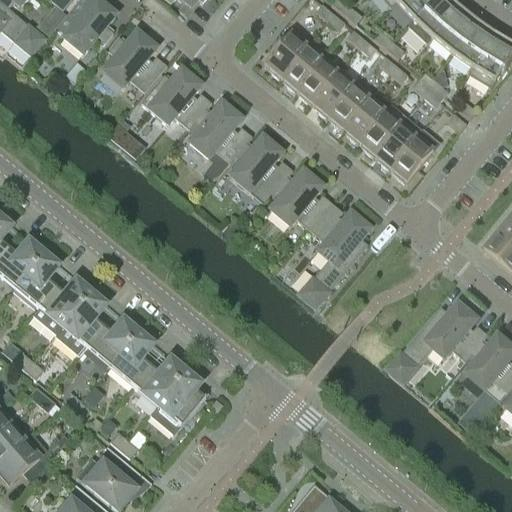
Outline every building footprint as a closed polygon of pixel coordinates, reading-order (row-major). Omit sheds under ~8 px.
[(28,0),(0,0),(0,9),(7,15),(7,14),(12,8),(18,12),(28,0)] [(64,41),(62,44),(82,60),(93,46),(101,52),(112,38),(105,32),(114,21),(111,18),(113,15),(100,5),(98,7),(95,4),(93,6),(85,0),(82,0),(54,33),(64,41)] [(201,8),(207,0),(158,0),(169,9),(175,2),(189,13),(196,4),(201,8)] [(378,0),(389,13),(404,0),(378,0)] [(412,26),(438,0),(404,0),(389,13),(389,14),(395,9),(412,26)] [(431,44),(458,12),(458,11),(456,13),(449,6),(451,4),(446,0),(438,0),(412,26),(405,33),(425,50),(431,44)] [(330,9),(342,19),(349,12),(336,1),(330,9)] [(44,45),(7,14),(7,15),(0,9),(0,37),(30,62),(44,45)] [(314,17),(326,27),(332,19),(321,9),(314,17)] [(361,22),(349,12),(342,19),(355,29),(361,22)] [(450,59),(476,25),(475,25),(473,27),(466,21),(467,19),(458,12),(431,44),(450,59)] [(344,29),(332,19),(326,27),(338,36),(344,29)] [(466,80),(494,38),(493,38),(492,40),(484,34),(485,32),(476,25),(450,59),(470,73),(466,80)] [(270,78),(278,85),(310,46),(294,32),(263,69),(271,76),(270,78)] [(346,43),(357,53),(364,45),(352,35),(346,43)] [(373,44),(384,54),(391,47),(379,37),(373,44)] [(118,43),(107,57),(114,63),(102,77),(122,93),(128,86),(143,98),(165,71),(155,62),(151,67),(147,64),(155,54),(151,51),(153,49),(140,38),(138,41),(135,38),(125,50),(118,43)] [(494,38),(466,80),(489,94),(499,76),(503,78),(511,61),(508,60),(511,52),(511,51),(503,46),(504,44),(494,38)] [(375,55),(364,45),(357,53),(369,62),(375,55)] [(293,98),(321,65),(306,53),(311,47),(310,46),(278,85),(280,84),(287,89),(285,91),(293,98)] [(403,56),(391,47),(384,54),(396,64),(403,56)] [(377,69),(389,79),(395,71),(384,61),(377,69)] [(321,65),(293,98),(294,98),(296,97),(303,102),(301,104),(310,111),(311,110),(336,78),(321,65)] [(407,81),(395,71),(389,79),(401,89),(407,81)] [(188,135),(193,129),(193,128),(204,115),(205,115),(210,108),(200,100),(195,104),(191,101),(199,91),(196,89),(198,86),(185,76),(183,78),(180,75),(170,87),(163,81),(152,94),(159,100),(147,114),(167,131),(173,123),(188,135)] [(336,78),(311,110),(318,115),(317,117),(325,124),(357,85),(356,84),(351,91),(336,78)] [(417,85),(429,95),(435,88),(424,78),(417,85)] [(357,85),(325,124),(327,123),(334,128),(332,130),(341,137),(373,98),(357,85)] [(429,95),(417,85),(411,93),(423,103),(429,95)] [(429,95),(441,105),(447,97),(435,88),(429,95)] [(429,95),(423,103),(434,113),(441,105),(429,95)] [(373,98),(341,137),(343,136),(350,141),(348,143),(356,150),(383,117),(368,105),(374,99),(373,98)] [(456,114),(469,125),(476,117),(463,106),(456,114)] [(228,169),(234,162),(233,162),(245,149),(251,142),(240,133),(236,138),(232,135),(240,125),(236,122),(238,120),(226,109),(224,112),(220,109),(211,120),(205,115),(204,115),(193,128),(193,129),(200,134),(188,148),(207,164),(213,157),(228,169)] [(383,117),(356,150),(357,151),(358,149),(365,155),(364,156),(372,163),(399,130),(406,122),(390,109),(383,117)] [(454,119),(447,127),(459,137),(465,129),(454,119)] [(388,176),(415,143),(399,130),(372,163),(373,164),(374,162),(381,168),(380,169),(388,176)] [(269,203),(274,196),(285,182),(286,183),(291,176),(281,167),(277,172),(272,169),(280,159),(277,156),(279,154),(266,143),(264,146),(261,143),(251,154),(245,149),(233,162),(234,162),(240,168),(228,182),(248,198),(254,191),(269,203)] [(431,157),(415,143),(388,176),(388,177),(390,175),(397,181),(395,182),(404,190),(431,157)] [(295,225),(309,236),(331,209),(321,201),(317,206),(313,202),(321,193),(318,190),(319,188),(307,177),(305,179),(301,177),(292,188),(286,183),(285,182),(274,196),(281,202),(269,216),(288,232),(295,225)] [(341,218),(331,209),(309,236),(323,248),(317,256),(328,265),(297,301),(313,314),(367,250),(359,244),(369,233),(365,230),(367,228),(355,217),(353,219),(349,217),(341,226),(337,223),(341,218)] [(511,223),(509,221),(496,237),(511,250),(511,223)] [(511,250),(496,237),(482,253),(511,278),(511,250)] [(17,262),(7,254),(0,261),(0,281),(14,293),(41,261),(27,249),(17,262)] [(55,273),(41,261),(14,293),(37,313),(54,293),(45,285),(55,273)] [(64,301),(54,293),(37,313),(30,321),(54,341),(88,300),(74,289),(64,301)] [(102,312),(88,300),(54,341),(77,361),(85,352),(102,333),(92,324),(102,312)] [(465,367),(471,360),(470,360),(482,346),(482,347),(488,340),(477,331),(473,336),(469,332),(477,323),(474,320),(476,318),(463,307),(461,309),(457,307),(448,318),(441,312),(387,375),(403,389),(434,353),(445,362),(451,355),(465,367)] [(111,341),(102,333),(85,352),(108,372),(136,340),(122,328),(111,341)] [(150,352),(136,340),(108,372),(132,392),(149,372),(139,364),(150,352)] [(470,360),(471,360),(477,365),(466,380),(500,408),(511,394),(511,392),(511,367),(510,366),(511,363),(511,347),(503,341),(501,343),(498,340),(489,352),(482,347),(482,346),(470,360)] [(14,368),(24,376),(32,367),(22,358),(14,368)] [(42,375),(32,367),(24,376),(34,385),(42,375)] [(159,380),(149,372),(132,392),(156,412),(183,379),(169,368),(159,380)] [(183,379),(156,412),(148,421),(172,442),(198,411),(197,410),(196,411),(187,403),(197,391),(183,379)] [(28,402),(37,409),(44,401),(35,393),(28,402)] [(61,407),(71,416),(79,406),(69,398),(61,407)] [(53,408),(44,401),(37,409),(46,417),(53,408)] [(216,416),(217,415),(221,410),(215,405),(210,411),(216,416)] [(90,415),(79,406),(71,416),(82,424),(90,415)] [(0,420),(0,440),(10,432),(0,420)] [(0,467),(23,447),(10,432),(0,440),(0,467)] [(109,447),(119,455),(127,446),(116,437),(109,447)] [(23,447),(0,467),(0,481),(8,490),(25,475),(34,486),(52,464),(31,440),(23,447)] [(137,454),(127,446),(119,455),(129,464),(137,454)] [(120,511),(127,504),(127,505),(131,502),(136,500),(140,496),(144,493),(148,489),(149,491),(150,490),(106,453),(105,454),(111,459),(101,472),(98,470),(90,464),(74,483),(109,511),(120,511)] [(99,511),(74,491),(73,492),(80,497),(69,510),(66,508),(64,511),(99,511)] [(334,511),(328,506),(329,505),(313,491),(295,511),(334,511)]
